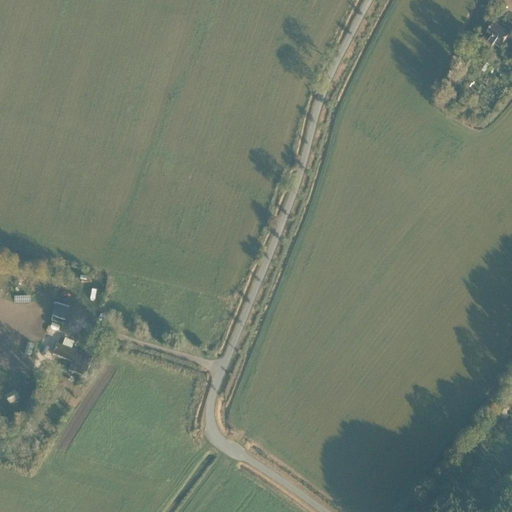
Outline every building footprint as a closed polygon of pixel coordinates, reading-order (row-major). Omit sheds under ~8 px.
[(485,37),(479,46),(490,53),(495,46),(500,49),(501,48),(510,36),(494,25),(485,37)] [(472,57),(477,59),(481,50),(477,48),(472,57)] [(485,63),(480,71),(485,74),(490,67),(485,63)] [(0,291),(0,292),(0,310),(33,319),(38,300),(0,291)] [(56,345),(52,356),(71,363),(68,372),(84,378),(89,367),(92,359),(56,345)] [(0,369),(17,373),(16,377),(23,379),(29,354),(6,348),(5,351),(0,349),(0,369)] [(471,485),(483,471),(488,475),(496,466),(491,461),(499,452),(490,445),(462,477),(471,485)]
